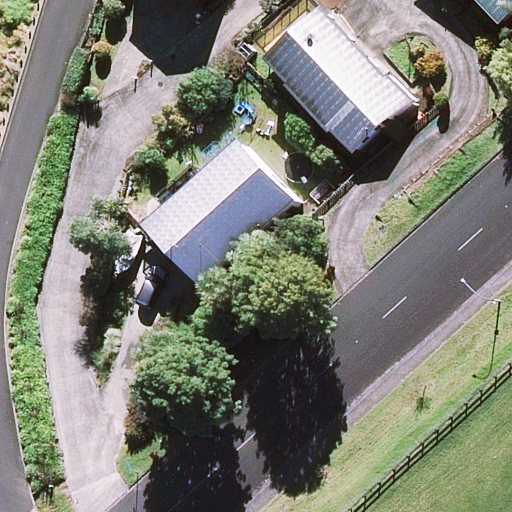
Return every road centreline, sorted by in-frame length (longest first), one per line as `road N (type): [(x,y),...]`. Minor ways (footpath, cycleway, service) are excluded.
road 1 (residential): [(511,205),(173,511)]
road 2 (residential): [(0,210),(66,0)]
